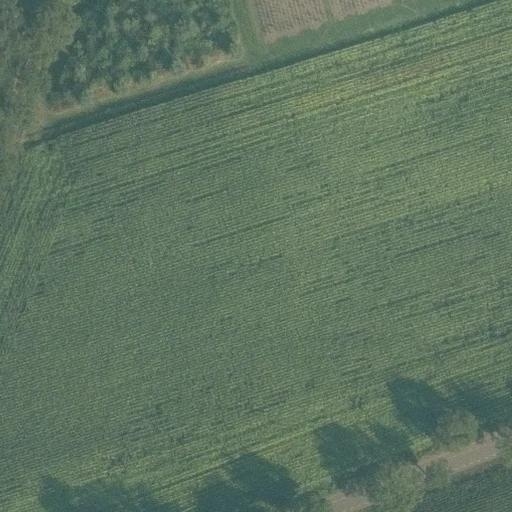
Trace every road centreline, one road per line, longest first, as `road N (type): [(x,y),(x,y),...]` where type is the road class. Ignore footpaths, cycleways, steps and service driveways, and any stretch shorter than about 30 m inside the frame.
road 1 (tertiary): [(322,511),(511,444)]
road 2 (track): [(0,133),(48,0)]
